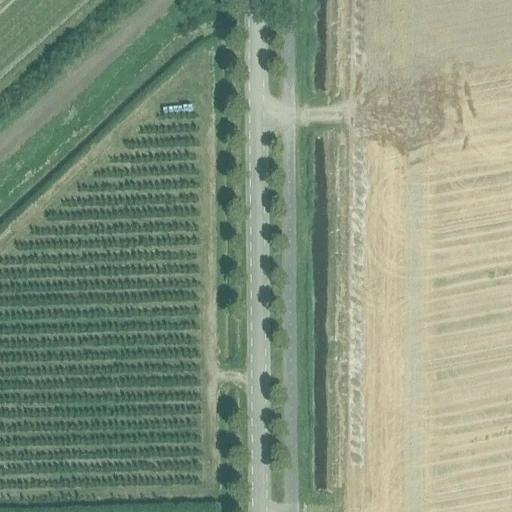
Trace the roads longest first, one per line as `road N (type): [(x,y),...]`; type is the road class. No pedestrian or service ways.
road 1 (tertiary): [(256,511),(250,0)]
road 2 (track): [(160,0),(0,149)]
